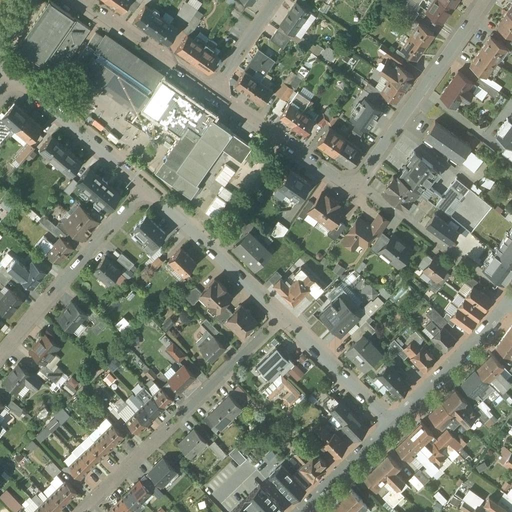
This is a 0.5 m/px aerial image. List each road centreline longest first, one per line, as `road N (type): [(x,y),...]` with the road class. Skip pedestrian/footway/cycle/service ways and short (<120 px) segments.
road 1 (residential): [(280,316),(76,511)]
road 2 (residential): [(480,0),(353,178)]
road 3 (residential): [(142,189),(0,355)]
road 4 (residential): [(280,316),(142,189)]
road 5 (residential): [(142,189),(11,76)]
road 6 (residential): [(507,301),(391,418)]
road 7 (residential): [(216,88),(353,178)]
road 8 (residential): [(89,0),(216,88)]
road 9 (residential): [(391,418),(280,316)]
road 10 (residential): [(353,178),(470,266)]
road 11 (residential): [(391,418),(296,511)]
